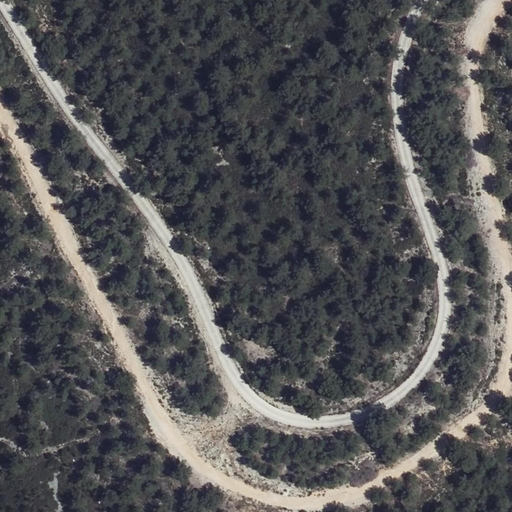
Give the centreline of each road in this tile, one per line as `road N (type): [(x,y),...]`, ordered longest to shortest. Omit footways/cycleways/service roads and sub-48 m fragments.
road 1 (track): [(509,0),(476,57),(494,197),(498,328),(472,405),(412,462),(344,495),(270,493),(191,457),(0,119)]
road 2 (unclassified): [(427,0),(400,92),(448,286),(435,349),(395,397),(329,424),(260,407),(210,337),(170,238),(118,183),(6,0)]
